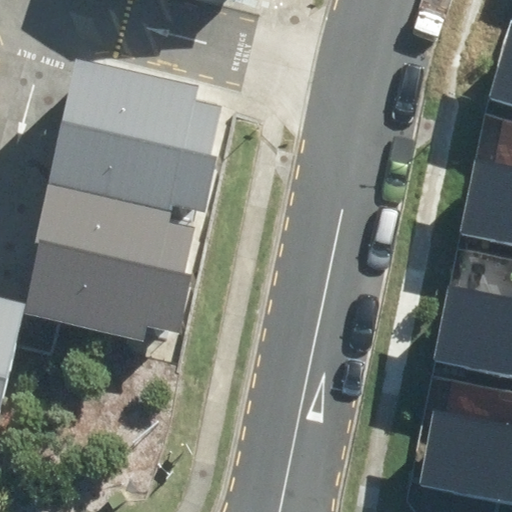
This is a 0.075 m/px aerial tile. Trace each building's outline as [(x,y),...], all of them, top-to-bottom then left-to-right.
[(511,24),(509,23),(487,99),(511,106),(511,24)] [(187,102),(63,77),(48,142),(199,172),(209,122),(184,117),(187,102)] [(199,172),(48,142),(36,201),(160,227),(162,220),(194,226),(204,173),(199,172)] [(511,167),(470,159),(455,234),(511,244),(511,167)] [(160,227),(36,201),(25,264),(174,292),(185,242),(158,236),(160,227)] [(174,292),(25,264),(15,317),(169,347),(179,293),(174,292)] [(511,300),(443,287),(429,362),(511,377),(511,300)] [(0,386),(15,317),(0,312),(0,386)] [(511,426),(433,412),(418,486),(511,504),(511,426)]
